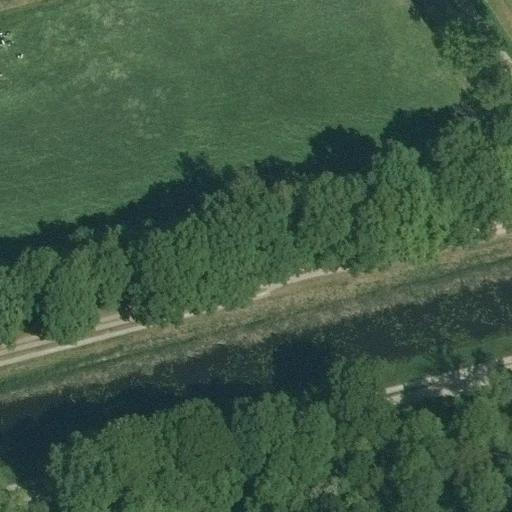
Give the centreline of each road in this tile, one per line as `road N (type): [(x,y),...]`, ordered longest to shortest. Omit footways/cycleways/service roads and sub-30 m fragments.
road 1 (track): [(0,502),(511,370)]
road 2 (track): [(313,275),(0,353)]
road 3 (track): [(313,275),(339,251),(398,220),(511,183)]
road 4 (track): [(511,224),(313,275)]
